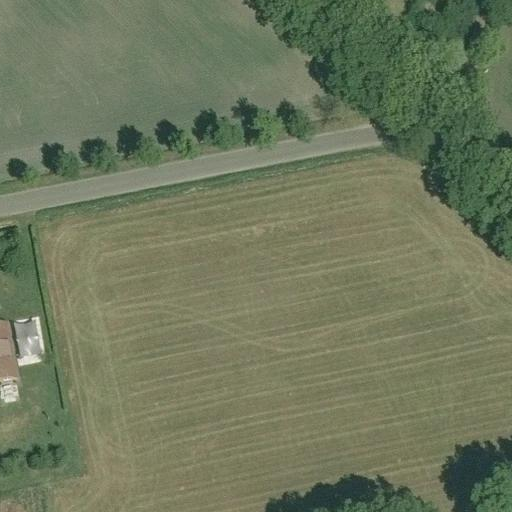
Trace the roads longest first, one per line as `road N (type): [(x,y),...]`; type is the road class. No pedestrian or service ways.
road 1 (unclassified): [(0,208),(390,129),(456,138)]
road 2 (track): [(430,119),(307,0)]
